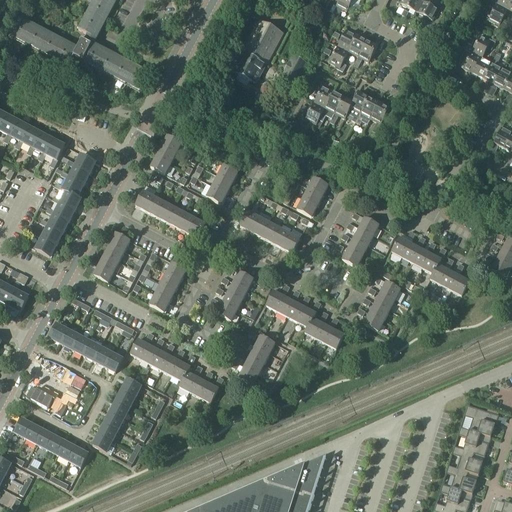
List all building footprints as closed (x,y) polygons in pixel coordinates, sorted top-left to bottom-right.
[(95,0),(79,31),(86,35),(95,39),(115,0),(95,0)] [(335,10),(338,11),(338,9),(347,14),(350,8),(358,13),(360,8),(358,7),(361,1),(358,0),(340,0),(339,3),(335,10)] [(403,0),(400,6),(416,15),(421,5),(414,0),(412,0),(403,0)] [(422,4),(433,10),(433,11),(439,14),(442,10),(435,6),(436,6),(429,2),(430,0),(412,0),(414,0),(421,5),(422,4)] [(511,0),(501,0),(497,8),(508,13),(509,12),(508,12),(511,4),(511,0)] [(422,4),(421,5),(416,15),(433,23),(437,15),(439,16),(439,14),(433,11),(433,10),(422,4)] [(489,23),(497,27),(496,29),(498,30),(502,23),(503,24),(508,13),(497,8),(489,23)] [(78,52),(19,21),(11,38),(69,68),(74,59),(76,55),(78,52)] [(255,86),(282,36),(259,24),(233,73),(255,86)] [(355,38),(346,33),(337,50),(348,55),(358,37),(356,36),(355,38)] [(86,35),(82,42),(91,47),(95,39),(86,35)] [(348,55),(349,55),(358,60),(367,44),(359,40),(360,38),(358,37),(348,55)] [(488,50),(492,43),(487,40),(486,42),(480,39),(472,55),(483,61),(488,50)] [(76,55),(74,59),(141,93),(149,77),(91,47),(82,42),(78,52),(76,55)] [(488,50),(493,53),(497,45),(492,43),(488,50)] [(367,44),(358,60),(354,69),(358,71),(362,62),(369,65),(378,48),(376,47),(375,48),(367,44)] [(329,65),(337,70),(337,71),(339,73),(343,66),(348,55),(337,50),(329,65)] [(463,71),(471,76),(471,77),(473,78),(482,62),(483,61),(472,55),(463,71)] [(293,58),(282,79),(286,81),(296,86),(307,65),(297,60),(293,58)] [(484,82),(492,86),(491,88),(493,89),(502,72),(497,69),(501,61),(497,58),(492,67),(484,82)] [(473,78),(475,79),(476,78),(484,82),(492,67),(482,62),(473,78)] [(493,89),(496,90),(496,89),(504,93),(511,78),(511,68),(509,75),(502,72),(493,89)] [(331,94),(323,90),(314,106),(325,111),(334,94),(332,93),(331,94)] [(319,131),(322,125),(326,119),(332,122),(334,116),(343,100),(335,97),(336,95),(334,94),(325,111),(318,123),(315,129),(319,131)] [(350,111),(357,114),(352,123),(356,125),(369,101),(361,96),(361,95),(359,94),(353,104),(354,104),(350,111)] [(334,116),(332,122),(330,125),(334,127),(339,118),(345,122),(350,111),(354,104),(353,104),(352,103),(351,105),(343,100),(334,116)] [(356,125),(360,127),(361,124),(367,128),(370,122),(371,122),(380,105),(378,103),(377,105),(369,101),(356,125)] [(371,122),(377,125),(372,134),(376,136),(389,111),(381,107),(382,106),(380,105),(371,122)] [(315,129),(318,123),(325,111),(314,106),(306,122),(314,126),(313,128),(315,129)] [(0,129),(0,132),(8,137),(4,144),(8,146),(12,139),(10,138),(18,124),(7,118),(0,129)] [(10,138),(12,139),(19,143),(15,150),(20,152),(23,145),(22,144),(30,130),(18,124),(10,138)] [(495,149),(496,148),(504,152),(511,136),(511,128),(509,134),(502,130),(493,147),(495,149)] [(22,144),(23,145),(31,149),(27,157),(31,159),(35,151),(34,151),(41,136),(30,130),(22,144)] [(34,151),(35,151),(43,155),(39,162),(43,165),(47,158),(45,157),(53,142),(41,136),(34,151)] [(162,148),(176,156),(182,146),(167,138),(162,148)] [(47,158),(54,162),(50,168),(54,170),(58,163),(57,162),(65,148),(53,142),(45,157),(47,158)] [(341,151),(349,154),(351,148),(342,145),(341,151)] [(156,159),(171,167),(176,156),(162,148),(156,159)] [(67,166),(74,170),(75,169),(89,176),(95,165),(81,157),(76,166),(69,162),(67,166)] [(198,168),(203,171),(209,161),(203,158),(198,168)] [(171,167),(156,159),(151,169),(165,177),(171,167)] [(203,171),(198,168),(193,179),(198,181),(203,171)] [(211,176),(218,179),(218,178),(232,186),(238,175),(223,168),(220,175),(213,172),(211,176)] [(68,182),(69,180),(83,188),(89,176),(75,169),(74,170),(70,178),(57,171),(55,175),(61,177),(60,178),(68,182)] [(193,171),(188,169),(184,175),(189,177),(193,171)] [(10,173),(6,180),(10,182),(14,175),(10,173)] [(218,178),(218,179),(212,189),(227,196),(232,186),(218,178)] [(63,193),(66,194),(67,193),(77,199),(83,188),(69,180),(68,182),(64,189),(57,185),(55,189),(62,194),(63,193)] [(328,188),(313,180),(307,191),(322,199),(328,188)] [(168,184),(165,189),(171,192),(174,187),(168,184)] [(181,197),(184,192),(178,189),(176,194),(181,197)] [(227,196),(212,189),(207,199),(221,207),(227,196)] [(322,199),(307,191),(302,201),(317,209),(322,199)] [(184,192),(181,197),(191,202),(194,198),(184,192)] [(52,202),(59,206),(60,205),(75,213),(81,202),(77,199),(67,193),(66,194),(62,203),(54,199),(52,202)] [(143,193),(135,208),(146,214),(153,199),(143,193)] [(194,198),(191,202),(202,208),(204,203),(194,198)] [(156,219),(164,204),(153,199),(146,214),(156,219)] [(164,204),(156,219),(166,225),(174,210),(168,206),(170,202),(166,200),(164,204)] [(297,211),(311,219),(317,209),(302,201),(297,211)] [(46,214),(53,218),(54,217),(69,225),(75,213),(60,205),(59,206),(55,213),(48,210),(44,208),(42,212),(46,214)] [(177,230),(185,215),(174,210),(166,225),(177,230)] [(247,214),(240,228),(250,234),(258,219),(247,214)] [(187,236),(195,221),(185,215),(177,230),(187,236)] [(40,226),(47,229),(47,228),(63,236),(69,225),(54,217),(53,218),(49,225),(42,222),(40,226)] [(261,239),(268,225),(258,219),(250,234),(261,239)] [(379,228),(364,220),(358,231),(373,239),(379,228)] [(195,221),(187,236),(198,241),(205,226),(195,221)] [(271,245),(279,230),(268,225),(261,239),(271,245)] [(34,237),(40,241),(41,240),(56,248),(63,236),(47,228),(47,229),(43,237),(36,233),(34,237)] [(282,251),(289,236),(279,230),(271,245),(282,251)] [(373,239),(358,231),(353,241),(368,249),(373,239)] [(130,242),(116,235),(110,246),(124,254),(130,242)] [(289,236),(282,251),(292,256),(300,241),(289,236)] [(27,249),(35,253),(36,252),(50,260),(56,248),(41,240),(40,241),(37,248),(30,245),(27,249)] [(410,245),(400,240),(392,254),(402,260),(410,245)] [(511,242),(508,240),(502,251),(511,256),(511,242)] [(368,249),(353,241),(348,252),(362,259),(368,249)] [(413,265),(420,251),(410,245),(402,260),(413,265)] [(104,256),(119,264),(124,254),(110,246),(104,256)] [(423,271),(431,256),(420,251),(413,265),(423,271)] [(511,268),(511,256),(502,251),(497,262),(511,269),(511,268)] [(342,262),(357,270),(362,259),(348,252),(342,262)] [(99,266),(113,274),(119,264),(104,256),(99,266)] [(153,256),(150,261),(148,265),(152,268),(157,258),(153,256)] [(423,271),(433,276),(438,267),(441,262),(431,256),(423,271)] [(139,262),(134,271),(138,274),(144,264),(139,262)] [(491,272),(506,280),(511,269),(497,262),(491,272)] [(152,268),(148,265),(142,276),(147,279),(149,275),(148,275),(152,268)] [(172,265),(171,265),(166,275),(181,283),(186,272),(172,265)] [(113,274),(99,266),(93,277),(108,285),(113,274)] [(433,276),(430,282),(441,287),(449,273),(438,267),(433,276)] [(138,274),(134,271),(128,283),(132,285),(138,274)] [(389,282),(391,280),(384,276),(385,273),(383,271),(380,277),(389,282)] [(451,293),(459,278),(449,273),(441,287),(451,293)] [(253,281),(238,274),(233,284),(248,292),(253,281)] [(161,286),(175,293),(181,283),(166,275),(161,286)] [(147,279),(142,276),(138,283),(143,285),(147,279)] [(24,287),(28,280),(24,278),(20,285),(24,287)] [(459,278),(451,293),(462,298),(470,284),(459,278)] [(248,292),(233,284),(227,295),(242,302),(248,292)] [(386,285),(380,296),(394,303),(400,292),(386,285)] [(155,296),(169,304),(175,293),(161,286),(155,296)] [(0,295),(0,303),(7,307),(4,311),(6,312),(16,293),(4,287),(0,295)] [(6,312),(7,313),(9,308),(21,314),(28,300),(16,293),(6,312)] [(277,314),(284,299),(274,294),(266,308),(277,314)] [(242,302),(227,295),(222,305),(236,313),(242,302)] [(169,304),(155,296),(149,307),(164,315),(169,304)] [(394,303),(380,296),(375,306),(389,313),(394,303)] [(287,319),(295,304),(284,299),(277,314),(287,319)] [(74,301),(71,305),(79,309),(82,305),(74,301)] [(297,324),(305,310),(295,304),(287,319),(297,324)] [(88,314),(91,310),(82,305),(79,309),(88,314)] [(236,313),(222,305),(216,316),(231,323),(236,313)] [(389,313),(375,306),(370,316),(384,324),(389,313)] [(316,316),(305,310),(297,324),(308,330),(312,321),(313,321),(316,316)] [(93,317),(101,321),(102,321),(104,317),(96,312),(93,317)] [(364,327),(378,334),(384,324),(370,316),(364,327)] [(102,321),(101,321),(99,326),(108,330),(112,321),(104,317),(102,321)] [(312,321),(308,330),(305,335),(315,341),(323,326),(313,321),(312,321)] [(124,333),(126,329),(118,324),(115,328),(124,333)] [(67,332),(56,326),(49,340),(60,345),(67,332)] [(326,346),(333,332),(323,326),(315,341),(326,346)] [(126,329),(124,333),(122,337),(130,341),(134,333),(126,329)] [(71,351),(78,338),(67,332),(60,345),(71,351)] [(333,332),(326,346),(336,352),(344,337),(333,332)] [(82,357),(89,344),(78,338),(71,351),(82,357)] [(255,349),(269,357),(275,346),(260,338),(255,349)] [(141,362),(149,347),(138,342),(130,356),(141,362)] [(93,363),(100,350),(89,344),(82,357),(93,363)] [(151,367),(159,353),(149,347),(141,362),(151,367)] [(249,359),(264,367),(269,357),(255,349),(249,359)] [(104,369),(111,356),(100,350),(93,363),(104,369)] [(161,373),(169,358),(159,353),(151,367),(161,373)] [(111,356),(104,369),(115,375),(123,362),(111,356)] [(172,379),(180,364),(169,358),(161,373),(172,379)] [(244,370),(259,378),(264,367),(249,359),(244,370)] [(190,370),(180,364),(172,379),(182,384),(187,374),(188,374),(190,370)] [(238,380),(253,388),(259,378),(244,370),(238,380)] [(187,374),(182,384),(179,389),(190,395),(198,380),(188,374),(187,374)] [(201,400),(209,386),(198,380),(190,395),(201,400)] [(122,393),(135,400),(141,389),(127,382),(122,393)] [(219,391),(209,386),(201,400),(211,406),(219,391)] [(116,404),(129,411),(135,400),(122,393),(116,404)] [(156,410),(161,413),(165,405),(160,403),(156,410)] [(110,415),(124,422),(129,411),(116,404),(110,415)] [(497,425),(499,419),(468,409),(464,419),(473,422),(469,433),(491,439),(495,428),(492,427),(493,424),(497,425)] [(161,413),(156,410),(151,420),(156,422),(161,413)] [(104,426),(118,433),(124,422),(110,415),(104,426)] [(22,422),(14,435),(26,441),(33,428),(22,422)] [(144,433),(149,435),(153,427),(148,425),(144,433)] [(99,437),(112,444),(118,433),(104,426),(99,437)] [(33,428),(26,441),(37,447),(44,433),(33,428)] [(467,441),(463,452),(485,458),(489,447),(478,444),(480,437),(491,441),(491,439),(469,433),(461,430),(458,438),(467,441)] [(44,433),(37,447),(48,453),(55,439),(44,433)] [(149,435),(144,433),(139,442),(144,444),(149,435)] [(99,437),(93,448),(106,455),(111,457),(114,451),(113,450),(115,446),(112,444),(99,437)] [(55,439),(48,453),(59,459),(66,445),(55,439)] [(66,445),(59,459),(70,465),(77,451),(66,445)] [(133,455),(137,457),(141,449),(137,446),(133,455)] [(483,466),(472,463),(474,456),(485,460),(485,458),(463,452),(455,449),(452,457),(461,460),(457,471),(479,478),(483,466)] [(77,451),(70,465),(81,470),(88,457),(77,451)] [(8,455),(5,460),(13,464),(16,459),(8,455)] [(127,466),(131,469),(137,457),(133,455),(127,466)] [(197,511),(310,511),(315,499),(314,498),(316,490),(318,491),(318,490),(316,489),(319,481),(321,482),(321,481),(319,480),(322,472),(324,473),(324,472),(322,471),(325,463),(326,464),(327,463),(325,462),(327,457),(197,511)] [(16,459),(13,464),(22,469),(24,464),(16,459)] [(11,466),(0,460),(0,475),(5,478),(11,466)] [(511,467),(510,466),(509,467),(511,467),(511,474),(507,473),(503,486),(511,488),(511,467)] [(30,467),(27,471),(36,476),(38,471),(30,467)] [(473,497),(476,485),(466,482),(468,475),(479,479),(479,478),(457,471),(449,468),(446,476),(455,479),(451,490),(473,497)] [(38,471),(36,476),(44,480),(46,476),(38,471)] [(34,479),(29,476),(23,488),(28,490),(34,479)] [(52,478),(49,483),(58,487),(60,483),(52,478)] [(60,483),(58,487),(66,492),(68,487),(60,483)] [(451,490),(443,487),(440,495),(449,498),(445,509),(455,511),(467,511),(470,504),(460,501),(462,494),(472,498),(473,497),(451,490)] [(28,490),(23,488),(19,496),(23,499),(28,490)] [(12,510),(8,508),(7,511),(16,511),(21,504),(16,502),(12,510)]
